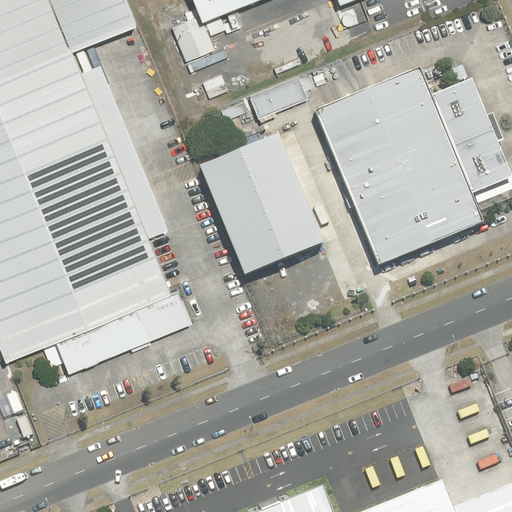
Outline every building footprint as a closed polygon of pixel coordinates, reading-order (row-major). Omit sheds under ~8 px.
[(121,0),(0,0),(0,341),(7,358),(13,370),(60,351),(72,380),(149,348),(137,319),(183,300),(79,50),(133,28),(121,0)] [(188,0),(199,26),(260,0),(330,0),(333,6),(346,0),(188,0)] [(411,66),(307,109),(373,266),(477,223),(464,193),(505,176),(465,81),(424,98),(411,66)] [(462,67),(449,71),(454,84),(467,79),(462,67)] [(222,76),(202,83),(208,98),(227,90),(222,76)] [(219,110),(224,121),(252,109),(255,118),(304,98),(296,78),(219,110)] [(277,131),(191,168),(241,285),(327,249),(277,131)] [(511,511),(511,479),(445,506),(447,511),(511,511)] [(447,511),(445,506),(435,480),(355,511),(325,511),(315,486),(251,511),(447,511)]
